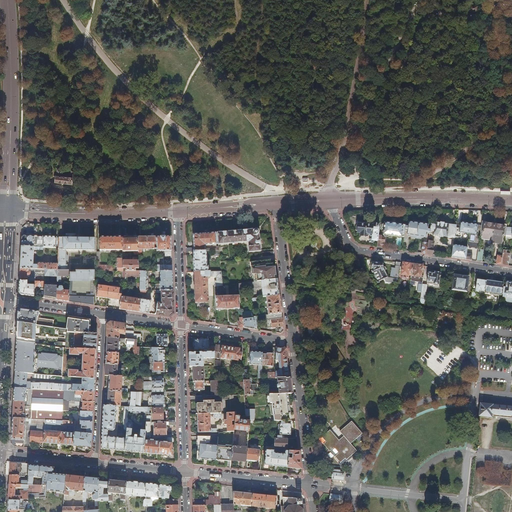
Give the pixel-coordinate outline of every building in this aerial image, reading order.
[(469,11),(472,14),(475,14),(477,11),(477,8),(475,6),(471,6),(469,8),(469,11)] [(35,115),(38,116),(40,105),(39,104),(39,102),(29,100),(27,112),(36,114),(35,115)] [(54,182),(72,185),(73,177),(74,171),(69,170),(68,177),(64,176),(65,170),(57,169),(56,175),(55,175),(54,182)] [(416,239),(418,224),(408,222),(408,224),(405,224),(405,226),(403,237),(403,238),(407,238),(408,235),(409,235),(409,237),(412,238),(416,239)] [(377,243),(378,238),(379,224),(376,223),(376,228),(372,227),(372,225),(358,224),(358,225),(356,225),(356,230),(358,231),(358,232),(360,232),(360,235),(370,236),(370,242),(377,243)] [(403,237),(405,226),(397,225),(396,224),(391,223),(391,224),(385,223),(384,224),(382,224),(381,228),(382,230),(383,230),(383,235),(384,237),(388,237),(389,236),(403,237)] [(454,234),(456,226),(444,224),(443,223),(439,223),(439,224),(435,223),(435,225),(431,224),(430,227),(430,232),(434,232),(433,235),(437,236),(438,237),(442,238),(443,237),(454,238),(454,234)] [(467,234),(469,224),(460,223),(459,233),(467,234)] [(489,236),(492,237),(494,225),(481,223),(481,226),(480,236),(482,237),(482,239),(488,239),(489,236)] [(430,232),(430,227),(427,227),(427,225),(418,224),(416,239),(420,239),(421,238),(422,239),(422,237),(426,238),(426,234),(429,234),(430,232)] [(478,243),(480,236),(481,226),(469,224),(467,234),(476,235),(475,243),(478,243)] [(502,237),(505,237),(505,236),(506,230),(506,227),(494,225),(492,237),(491,243),(501,244),(502,237)] [(253,230),(217,233),(218,245),(232,243),(232,245),(234,245),(234,243),(247,242),(248,240),(250,241),(248,243),(249,252),(260,251),(259,234),(258,234),(259,232),(258,230),(257,229),(255,229),(253,230)] [(193,248),(186,249),(186,252),(193,252),(206,251),(219,251),(218,246),(216,247),(216,249),(205,249),(205,247),(203,245),(204,244),(206,246),(216,245),(218,245),(217,233),(215,233),(209,233),(209,234),(198,235),(198,234),(193,235),(193,240),(193,248)] [(22,240),(21,241),(21,247),(37,247),(37,244),(37,237),(34,237),(34,236),(27,236),(26,237),(24,236),(23,236),(22,237),(22,238),(21,238),(22,240)] [(43,238),(37,237),(37,244),(42,244),(43,244),(43,248),(56,248),(56,244),(56,238),(43,237),(43,238)] [(156,237),(138,238),(138,250),(156,249),(156,237)] [(171,246),(170,237),(156,237),(156,249),(156,252),(165,251),(165,257),(171,256),(171,246)] [(94,238),(59,238),(59,244),(58,248),(58,264),(57,270),(57,271),(67,271),(67,265),(66,265),(66,260),(67,259),(67,256),(66,255),(66,250),(94,251),(94,238)] [(122,251),(122,238),(99,238),(99,251),(122,251)] [(138,238),(122,238),(122,251),(122,252),(138,252),(138,250),(138,238)] [(478,250),(478,249),(478,243),(475,243),(467,241),(467,244),(469,249),(471,247),(474,248),(475,249),(478,250)] [(501,265),(507,265),(508,264),(509,261),(508,260),(509,254),(510,252),(505,251),(507,242),(504,241),(503,251),(501,265)] [(463,259),(471,260),(472,255),(466,254),(467,248),(453,245),(451,257),(463,259)] [(37,247),(21,247),(20,257),(20,269),(45,270),(57,270),(58,264),(38,263),(37,264),(36,265),(35,265),(33,265),(34,251),(39,251),(39,250),(43,251),(43,248),(37,247)] [(206,251),(193,252),(193,271),(193,273),(194,273),(208,272),(208,267),(206,267),(206,251)] [(100,252),(96,252),(96,271),(111,271),(114,271),(114,266),(99,266),(99,262),(100,262),(100,252)] [(163,259),(157,259),(157,272),(171,272),(171,267),(166,267),(166,266),(163,266),(163,259)] [(254,282),(274,280),(274,276),(273,268),(272,264),(270,264),(270,260),(250,262),(252,279),(253,279),(254,282)] [(138,261),(122,261),(123,269),(126,269),(126,272),(135,272),(135,269),(138,269),(138,261)] [(373,269),(373,272),(378,269),(380,273),(384,271),(383,268),(382,264),(372,263),(372,264),(370,266),(372,269),(373,269)] [(407,264),(403,263),(402,274),(411,275),(412,265),(407,264)] [(412,265),(411,275),(412,275),(420,277),(422,266),(421,266),(412,265)] [(45,270),(20,269),(19,275),(19,278),(27,278),(28,277),(29,277),(29,276),(30,275),(30,273),(42,274),(42,279),(37,279),(37,282),(44,282),(45,277),(45,270)] [(378,269),(373,272),(377,281),(377,282),(378,284),(379,283),(379,282),(382,280),(383,282),(386,280),(393,281),(394,278),(389,278),(387,277),(384,271),(380,273),(378,269)] [(70,271),(67,271),(57,271),(57,277),(57,280),(61,280),(61,276),(70,276),(70,271)] [(94,271),(70,271),(70,276),(69,280),(72,281),(91,281),(94,281),(94,271)] [(171,272),(157,272),(150,272),(150,277),(160,277),(160,281),(159,281),(159,282),(160,287),(156,287),(155,288),(155,291),(156,291),(172,291),(172,283),(171,272)] [(222,286),(221,272),(208,272),(194,273),(195,289),(194,289),(195,294),(195,304),(208,303),(207,280),(210,278),(210,277),(217,277),(217,281),(215,282),(215,287),(222,286)] [(438,285),(440,273),(434,273),(434,274),(428,273),(427,282),(433,283),(433,284),(438,285)] [(465,291),(467,278),(455,276),(453,289),(465,291)] [(278,286),(277,279),(274,280),(254,282),(248,283),(249,289),(249,290),(262,288),(263,297),(266,297),(279,295),(278,286)] [(475,290),(472,290),(471,297),(475,297),(476,292),(478,292),(478,294),(481,294),(481,291),(484,292),(486,281),(476,280),(475,290)] [(27,282),(19,281),(19,287),(19,292),(21,295),(31,297),(34,297),(34,288),(36,288),(40,288),(44,288),(44,286),(44,282),(37,282),(34,282),(34,285),(34,286),(27,286),(27,282)] [(94,298),(94,281),(91,281),(91,294),(86,294),(86,297),(94,298)] [(503,283),(486,281),(484,292),(491,293),(490,294),(501,295),(503,283)] [(511,284),(507,283),(507,284),(505,284),(503,297),(505,298),(505,300),(511,301),(511,284)] [(44,286),(44,288),(44,292),(44,298),(50,299),(56,300),(57,290),(57,286),(50,286),(50,285),(48,285),(48,286),(44,286)] [(107,299),(109,287),(98,286),(97,297),(107,299)] [(69,296),(69,287),(67,287),(67,290),(67,291),(63,291),(63,289),(63,288),(62,288),(62,287),(60,287),(59,288),(59,290),(57,290),(56,300),(62,301),(68,302),(69,296)] [(119,289),(109,287),(107,299),(121,301),(121,297),(122,295),(119,294),(119,289)] [(172,306),(172,291),(156,291),(156,293),(161,293),(161,303),(162,303),(162,304),(163,304),(163,305),(157,304),(156,315),(170,317),(173,315),(172,306)] [(281,309),(279,295),(266,297),(267,307),(266,307),(266,308),(267,308),(267,311),(266,311),(266,313),(268,313),(268,315),(281,314),(281,309)] [(94,303),(94,298),(86,297),(76,297),(69,296),(68,302),(78,303),(90,305),(90,303),(94,303)] [(134,312),(139,313),(140,300),(121,297),(121,301),(120,310),(123,310),(134,312)] [(216,300),(216,308),(217,310),(222,310),(233,309),(233,310),(239,310),(239,297),(216,298),(216,300)] [(139,313),(149,314),(151,301),(140,299),(140,300),(139,313)] [(38,313),(22,311),(18,315),(17,319),(17,323),(29,325),(54,328),(54,321),(38,319),(38,313)] [(243,318),(244,328),(249,329),(254,329),(253,317),(252,311),(242,313),(243,318)] [(284,331),(281,314),(268,315),(266,315),(268,328),(276,327),(276,333),(281,333),(284,331)] [(73,318),(69,317),(68,330),(67,330),(67,333),(74,333),(89,334),(89,327),(90,328),(90,326),(89,326),(89,320),(73,318)] [(29,325),(17,323),(17,331),(16,338),(16,342),(28,344),(28,339),(30,339),(30,338),(28,338),(29,325)] [(125,332),(126,326),(118,325),(110,324),(107,326),(107,338),(119,339),(119,334),(124,335),(124,337),(125,337),(125,332)] [(67,330),(54,328),(29,325),(28,338),(30,338),(30,339),(28,339),(28,344),(35,345),(62,349),(63,336),(66,336),(67,333),(67,330)] [(132,332),(125,332),(125,337),(125,340),(137,341),(137,340),(144,340),(145,336),(132,335),(132,332)] [(97,334),(89,334),(74,333),(73,350),(79,350),(80,337),(84,337),(83,350),(96,351),(97,342),(97,334)] [(164,349),(166,349),(166,347),(167,347),(167,335),(157,335),(157,347),(158,347),(158,349),(164,349)] [(119,339),(107,338),(106,345),(106,353),(118,354),(119,342),(119,339)] [(137,348),(137,341),(125,340),(120,339),(120,342),(126,343),(126,345),(127,345),(133,346),(133,355),(135,355),(139,356),(139,348),(137,348)] [(214,353),(215,346),(211,347),(211,348),(209,348),(209,341),(207,340),(203,340),(199,340),(194,340),(195,351),(201,351),(201,353),(214,353)] [(28,344),(16,342),(16,351),(15,369),(15,374),(27,375),(33,375),(36,375),(37,368),(59,369),(62,369),(63,358),(60,358),(60,357),(57,357),(57,355),(41,354),(41,355),(38,355),(38,351),(34,351),(35,345),(28,344)] [(127,345),(125,355),(133,355),(133,346),(127,345)] [(240,349),(215,346),(214,353),(214,359),(221,359),(238,361),(237,364),(236,364),(236,366),(240,366),(242,353),(239,353),(240,349)] [(284,349),(276,348),(276,360),(278,360),(279,366),(276,366),(276,373),(275,378),(277,378),(289,378),(286,352),(284,349)] [(95,364),(96,351),(83,350),(79,350),(73,350),(70,349),(69,356),(79,356),(79,354),(83,355),(82,374),(78,374),(78,372),(69,372),(68,378),(82,379),(95,379),(95,364)] [(174,363),(174,357),(164,358),(164,354),(164,349),(158,349),(149,349),(149,354),(151,354),(152,354),(152,356),(151,356),(151,358),(150,358),(150,363),(152,363),(164,363),(174,363)] [(262,354),(262,352),(250,352),(249,365),(258,365),(258,378),(261,378),(261,374),(262,365),(262,354)] [(118,354),(106,353),(106,357),(105,365),(117,365),(118,357),(119,358),(119,354),(118,354)] [(195,353),(189,354),(189,359),(189,367),(192,367),(203,367),(203,363),(203,359),(214,359),(214,353),(201,353),(199,353),(200,356),(195,356),(195,353)] [(267,355),(262,354),(262,365),(267,366),(267,367),(273,367),(273,354),(267,354),(267,355)] [(305,355),(301,355),(305,387),(314,386),(314,381),(310,382),(310,379),(308,376),(305,355)] [(164,373),(164,363),(152,363),(152,373),(164,373)] [(117,365),(105,365),(105,370),(105,376),(109,376),(117,377),(117,367),(120,368),(120,367),(123,368),(123,366),(121,366),(117,365)] [(204,382),(203,367),(192,367),(193,382),(194,382),(204,382)] [(117,377),(109,376),(108,391),(121,392),(124,392),(126,392),(126,390),(121,389),(121,379),(125,379),(125,377),(117,377)] [(27,378),(15,377),(14,385),(14,389),(28,389),(64,391),(94,393),(94,386),(95,379),(82,379),(82,386),(31,383),(31,384),(29,384),(29,385),(26,385),(27,378)] [(162,379),(162,377),(156,378),(156,380),(155,380),(155,379),(153,379),(153,380),(152,380),(152,383),(144,383),(144,390),(152,390),(152,393),(165,392),(165,388),(164,388),(163,379),(162,379)] [(291,394),(289,378),(277,378),(278,383),(279,390),(278,390),(279,394),(286,394),(288,394),(291,394)] [(204,383),(204,382),(194,382),(194,391),(204,390),(204,383)] [(64,391),(28,389),(27,402),(27,407),(32,407),(32,412),(29,412),(29,418),(24,418),(25,402),(13,402),(13,408),(12,419),(45,421),(62,421),(63,413),(63,411),(63,401),(64,391)] [(28,389),(14,389),(14,391),(13,396),(13,402),(25,402),(27,402),(28,389)] [(94,398),(94,393),(64,391),(63,401),(74,402),(75,396),(82,396),(83,395),(83,398),(82,398),(82,399),(81,402),(83,402),(93,403),(94,398)] [(121,392),(108,391),(107,406),(116,407),(121,407),(121,392)] [(143,399),(143,393),(136,393),(135,408),(148,408),(148,407),(140,407),(141,399),(143,399)] [(279,394),(271,394),(274,421),(279,421),(281,421),(289,422),(286,394),(279,394)] [(154,407),(164,407),(164,405),(164,395),(152,396),(152,405),(154,405),(154,407)] [(246,416),(244,395),(240,396),(230,396),(230,413),(236,413),(235,417),(239,417),(246,416)] [(74,402),(63,401),(63,411),(69,412),(71,412),(71,410),(69,410),(69,405),(74,405),(75,406),(79,406),(80,405),(80,402),(74,402)] [(197,404),(197,414),(221,414),(221,403),(214,403),(214,401),(204,402),(204,404),(197,404)] [(93,407),(93,403),(83,402),(82,408),(81,408),(81,410),(82,410),(82,412),(93,413),(93,407)] [(511,511),(511,408),(492,406),(492,405),(481,404),(480,416),(491,417),(492,416),(511,418),(511,511)] [(107,406),(103,406),(102,434),(101,449),(125,451),(126,439),(107,437),(108,431),(113,431),(115,430),(116,419),(116,407),(107,406)] [(163,409),(153,409),(153,420),(154,420),(154,421),(155,421),(155,420),(163,420),(163,409)] [(93,418),(93,413),(82,412),(81,412),(80,419),(79,419),(79,420),(80,421),(80,422),(92,423),(93,418)] [(236,413),(230,413),(227,413),(227,420),(224,420),(224,425),(227,425),(227,432),(234,432),(234,430),(235,417),(236,413)] [(221,414),(197,414),(198,433),(217,432),(217,430),(211,430),(210,429),(210,416),(214,416),(214,418),(215,419),(220,419),(221,418),(221,414)] [(239,421),(239,417),(235,417),(234,430),(236,430),(247,431),(249,432),(250,422),(239,421)] [(45,421),(12,419),(12,430),(11,440),(24,441),(25,422),(29,422),(29,426),(34,426),(35,425),(45,426),(45,421)] [(60,445),(73,446),(75,427),(75,425),(76,422),(63,421),(62,426),(62,429),(67,429),(67,427),(73,427),(72,434),(67,433),(67,432),(65,432),(65,433),(62,433),(60,445)] [(281,425),(279,425),(278,433),(280,434),(280,435),(283,435),(291,435),(291,424),(289,424),(289,422),(281,421),(281,423),(281,425)] [(329,451),(330,450),(333,447),(338,453),(335,456),(340,462),(339,463),(341,466),(348,460),(346,459),(352,454),(353,456),(355,453),(354,452),(356,450),(350,443),(356,437),(358,439),(359,440),(364,436),(365,435),(363,432),(362,433),(352,421),(340,431),(344,436),(342,436),(338,440),(329,430),(321,437),(326,442),(323,444),(329,451)] [(92,439),(92,423),(80,422),(76,422),(75,425),(81,426),(81,430),(86,430),(86,434),(82,434),(82,433),(81,433),(81,434),(78,434),(78,432),(76,432),(77,428),(75,427),(73,446),(91,448),(92,439)] [(166,435),(165,422),(160,422),(160,424),(154,424),(155,435),(166,435)] [(126,439),(125,451),(143,453),(145,441),(145,438),(146,431),(141,431),(140,436),(137,435),(137,438),(135,438),(134,439),(131,439),(130,437),(131,436),(132,423),(128,423),(127,432),(126,439)] [(30,442),(43,443),(44,431),(45,428),(37,427),(37,432),(31,432),(30,442)] [(43,443),(60,445),(62,433),(56,432),(56,431),(55,431),(54,432),(44,431),(43,443)] [(284,439),(284,436),(283,436),(280,436),(275,436),(275,448),(279,449),(287,448),(287,440),(284,439)] [(210,438),(198,437),(198,447),(199,447),(199,459),(216,460),(217,448),(217,446),(210,445),(210,438)] [(164,443),(160,442),(158,455),(172,456),(173,456),(172,443),(173,442),(174,442),(174,440),(173,439),(172,439),(172,438),(167,438),(167,443),(164,442),(164,443)] [(145,441),(143,453),(158,455),(160,442),(154,442),(154,441),(150,440),(150,441),(149,441),(145,441)] [(231,461),(246,462),(247,450),(247,449),(244,448),(244,446),(239,446),(239,448),(233,447),(232,449),(231,460),(231,461)] [(333,447),(330,450),(335,456),(338,453),(333,447)] [(222,459),(231,460),(232,449),(217,448),(216,460),(221,461),(222,459)] [(247,450),(246,462),(257,463),(257,461),(258,461),(258,456),(259,451),(247,450)] [(289,456),(289,452),(285,451),(285,455),(277,454),(274,454),(274,451),(266,451),(264,465),(288,468),(288,459),(289,456)] [(301,469),(299,452),(289,452),(289,456),(290,457),(291,455),(292,455),(292,460),(290,460),(288,459),(288,468),(296,468),(297,469),(298,469),(299,468),(301,469)] [(29,465),(10,464),(9,476),(9,478),(9,485),(25,486),(25,480),(19,480),(19,479),(20,478),(20,476),(19,475),(19,473),(25,474),(28,474),(29,466),(29,465)] [(28,480),(28,486),(47,487),(48,468),(33,466),(29,466),(28,474),(28,475),(28,480)] [(54,468),(48,468),(47,487),(46,491),(64,493),(66,476),(54,475),(54,468)] [(331,480),(332,480),(343,482),(344,474),(340,474),(333,473),(332,473),(331,480)] [(84,478),(66,476),(64,493),(64,496),(72,497),(74,495),(75,493),(78,493),(79,492),(83,492),(84,478)] [(99,479),(84,478),(83,492),(83,496),(83,506),(86,505),(85,499),(86,499),(87,493),(88,493),(89,494),(92,494),(92,493),(94,494),(93,495),(92,497),(93,501),(95,501),(98,500),(97,494),(99,482),(99,479)] [(109,481),(109,483),(108,489),(108,492),(108,493),(121,495),(121,500),(126,500),(125,495),(126,482),(109,481)] [(109,483),(99,482),(97,494),(98,500),(98,502),(108,502),(108,495),(103,496),(103,493),(104,489),(108,489),(109,483)] [(145,484),(126,482),(125,495),(129,496),(129,497),(132,497),(133,497),(133,496),(146,497),(145,484)] [(158,485),(145,484),(146,497),(146,500),(144,501),(144,507),(147,507),(152,507),(153,498),(156,498),(155,500),(158,500),(158,498),(159,486),(158,486),(158,485)] [(25,486),(9,485),(9,493),(8,501),(20,502),(20,500),(30,499),(30,500),(38,499),(38,495),(27,494),(27,492),(24,492),(21,492),(21,497),(19,497),(19,494),(15,494),(15,492),(16,490),(16,489),(24,489),(29,490),(29,491),(33,491),(33,492),(42,493),(42,492),(46,492),(46,491),(47,487),(28,486),(25,486)] [(167,487),(159,486),(158,498),(162,498),(162,499),(165,499),(169,499),(169,493),(172,493),(172,487),(167,486),(167,487)] [(252,495),(233,493),(234,505),(234,506),(251,507),(252,495)] [(255,495),(252,495),(251,507),(253,508),(255,508),(255,509),(265,510),(265,509),(276,510),(277,497),(255,495)] [(330,495),(329,495),(329,501),(341,503),(341,496),(338,495),(337,495),(330,495)] [(209,501),(193,501),(193,506),(209,506),(215,505),(222,505),(221,497),(215,497),(214,496),(209,496),(209,501)] [(284,507),(281,507),(281,511),(306,511),(305,504),(302,505),(302,499),(295,499),(295,498),(292,498),(290,498),(289,498),(283,498),(284,507)] [(20,502),(8,501),(8,503),(8,511),(20,510),(24,510),(30,510),(34,510),(30,500),(30,499),(20,500),(20,502)]
